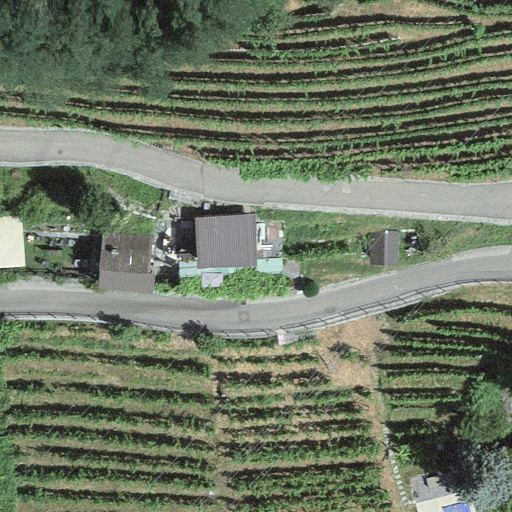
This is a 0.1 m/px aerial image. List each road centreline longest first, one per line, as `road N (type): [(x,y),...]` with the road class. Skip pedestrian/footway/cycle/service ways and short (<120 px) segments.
road 1 (unclassified): [(511,262),(267,312),(0,300)]
road 2 (unclassified): [(0,146),(101,152),(248,187),(511,199)]
